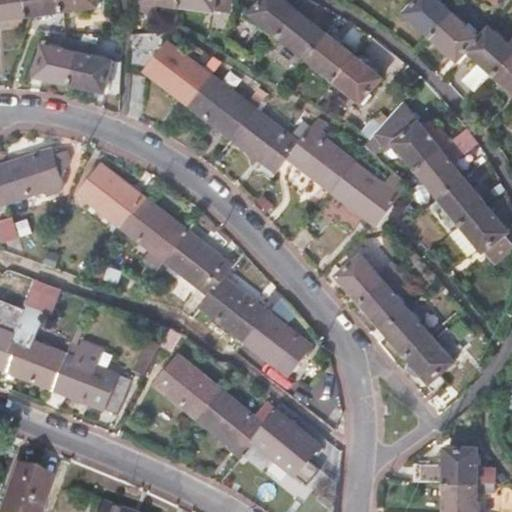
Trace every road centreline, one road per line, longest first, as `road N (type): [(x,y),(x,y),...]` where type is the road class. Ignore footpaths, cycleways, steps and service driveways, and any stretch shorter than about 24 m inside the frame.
road 1 (residential): [(0,115),(79,119),(170,158),(258,238),(334,323),(361,406),(357,511)]
road 2 (residential): [(231,511),(144,466),(0,409)]
